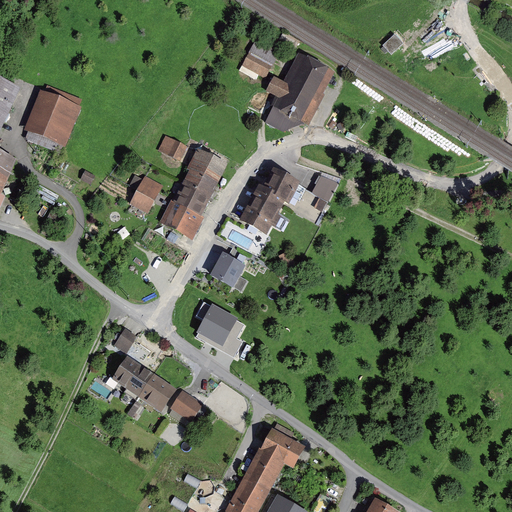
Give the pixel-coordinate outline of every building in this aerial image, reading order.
[(404,46),(393,38),(382,51),(393,59),(404,46)] [(276,53),(254,42),(243,64),(264,75),(276,53)] [(332,73),(299,57),(264,124),(281,133),(306,122),(332,73)] [(0,129),(14,98),(0,91),(0,129)] [(77,113),(44,99),(31,133),(64,146),(77,113)] [(188,146),(167,135),(161,148),(181,159),(188,146)] [(182,178),(210,192),(225,163),(197,149),(182,178)] [(14,163),(0,157),(0,176),(6,179),(14,163)] [(299,180),(272,168),(264,185),(258,182),(241,216),(266,229),(282,196),(290,199),(299,180)] [(96,175),(85,170),(80,179),(91,185),(96,175)] [(313,190),(331,199),(339,181),(321,173),(313,190)] [(160,186),(145,177),(131,199),(147,208),(160,186)] [(188,236),(210,192),(182,178),(159,221),(188,236)] [(321,195),(317,207),(325,210),(329,198),(321,195)] [(243,265),(224,254),(213,273),(232,284),(243,265)] [(237,321),(213,308),(197,338),(205,342),(207,339),(222,346),(220,349),(235,357),(243,343),(229,335),(237,321)] [(134,335),(123,328),(113,345),(125,352),(134,335)] [(138,366),(126,358),(113,381),(125,388),(138,366)] [(153,376),(138,366),(125,388),(140,397),(153,376)] [(171,387),(153,376),(140,397),(158,408),(171,387)] [(200,403),(183,392),(173,407),(189,418),(200,403)] [(288,457),(284,464),(293,469),(304,448),(271,430),(264,443),(288,457)] [(245,479),(271,492),(284,464),(288,457),(264,443),(245,479)] [(260,511),(271,492),(245,479),(226,511),(260,511)] [(316,511),(325,511),(332,495),(320,491),(313,511),(316,511)] [(300,511),(280,500),(273,511),(300,511)] [(394,511),(373,500),(366,511),(394,511)]
